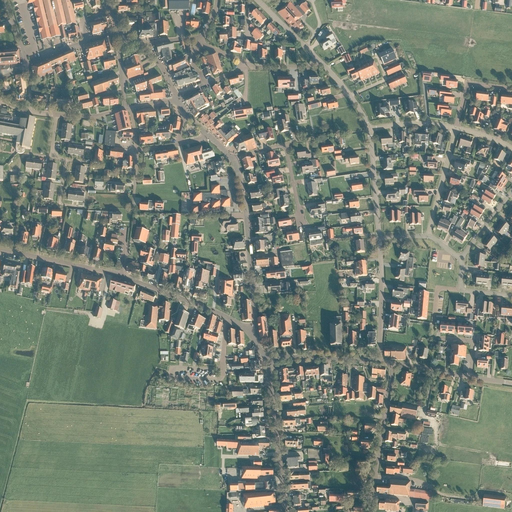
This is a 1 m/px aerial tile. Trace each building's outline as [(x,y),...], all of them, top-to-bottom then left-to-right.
[(71,3),(70,4),(69,0),(27,0),(28,4),(33,3),(42,38),(60,34),(58,27),(66,25),(67,26),(76,24),(71,3)] [(88,0),(88,2),(92,1),(93,8),(100,7),(98,0),(88,0)] [(125,0),(126,4),(118,5),(118,12),(138,10),(137,0),(125,0)] [(168,0),(169,11),(189,11),(188,0),(168,0)] [(332,2),(332,4),(331,4),(331,5),(331,6),(331,7),(332,7),(332,9),(343,9),(343,5),(346,5),(346,3),(346,2),(347,2),(347,1),(346,0),(332,0),(333,2),(332,2)] [(299,6),(296,9),(290,3),(278,13),(291,28),(292,27),(298,33),(304,28),(301,25),(302,24),(298,21),(303,17),(305,15),(310,10),(309,9),(311,8),(306,3),(304,4),(300,7),(299,6)] [(210,5),(203,4),(203,5),(197,4),(197,9),(202,10),(201,14),(208,15),(210,5)] [(257,21),(262,16),(256,11),(252,16),(250,18),(252,20),(254,18),(256,20),(254,21),(253,20),(251,22),(253,24),(257,21)] [(152,18),(152,13),(146,14),(146,17),(136,18),(136,19),(126,20),(126,27),(138,26),(139,39),(155,38),(154,25),(153,25),(152,18)] [(267,21),(262,16),(257,21),(259,23),(257,26),(259,28),(261,25),(262,26),(267,21)] [(111,30),(108,17),(102,19),(103,22),(101,22),(101,21),(89,24),(92,35),(104,32),(104,31),(105,30),(106,32),(111,30)] [(231,28),(231,27),(232,27),(232,19),(223,19),(223,27),(229,27),(229,28),(229,39),(236,39),(236,28),(231,28)] [(198,29),(198,21),(191,20),(190,21),(186,21),(186,27),(190,27),(190,28),(198,29)] [(168,30),(168,23),(159,23),(159,36),(167,35),(167,31),(168,30)] [(67,27),(59,28),(61,40),(66,40),(66,39),(68,38),(69,40),(73,39),(81,38),(80,33),(79,33),(77,28),(72,29),(71,25),(67,26),(67,27)] [(267,29),(265,31),(267,33),(269,31),(273,34),(276,30),(271,25),(267,28),(267,29)] [(254,37),(253,38),(257,41),(258,40),(260,41),(264,37),(257,30),(252,35),(254,37)] [(276,30),(273,34),(275,37),(273,39),(275,40),(273,41),(273,45),(276,45),(276,41),(278,39),(282,35),(276,30)] [(327,40),(320,44),(324,51),(332,46),(332,45),(336,43),(334,39),(331,34),(325,37),(327,40)] [(103,41),(84,46),(88,60),(103,56),(102,52),(107,50),(108,53),(114,52),(110,38),(104,40),(103,40),(103,41)] [(241,54),(242,48),(242,47),(245,47),(244,51),(250,51),(251,43),(237,41),(237,43),(237,44),(232,43),(231,52),(237,53),(241,54)] [(174,63),(172,58),(170,54),(174,53),(173,50),(172,44),(167,45),(166,44),(156,47),(155,47),(157,54),(159,58),(160,58),(161,60),(162,60),(166,66),(167,65),(174,63)] [(361,55),(368,52),(365,46),(358,49),(361,55)] [(275,52),(275,60),(282,60),(282,56),(283,56),(283,52),(285,52),(285,47),(281,47),(281,49),(278,49),(278,52),(275,52)] [(3,48),(0,48),(0,70),(3,70),(7,70),(8,68),(8,65),(5,65),(5,62),(4,62),(3,52),(3,51),(3,48)] [(392,49),(379,55),(384,66),(397,60),(392,49)] [(3,51),(3,52),(4,62),(5,62),(5,65),(8,65),(16,64),(16,60),(19,60),(18,51),(19,50),(3,51)] [(59,57),(62,63),(68,61),(70,63),(76,61),(71,51),(59,56),(59,57)] [(207,57),(206,57),(208,64),(208,65),(209,67),(207,67),(208,69),(208,70),(211,69),(213,75),(222,72),(218,63),(219,62),(216,54),(209,56),(207,57)] [(138,65),(140,64),(139,62),(138,59),(138,57),(137,57),(137,56),(130,59),(131,63),(132,65),(124,68),(128,80),(142,75),(138,65)] [(177,56),(172,58),(174,63),(167,65),(170,72),(173,70),(174,74),(176,74),(189,68),(185,58),(179,61),(177,56)] [(59,57),(54,59),(57,66),(58,65),(59,68),(60,71),(61,73),(63,72),(61,68),(60,65),(62,63),(59,57)] [(206,57),(200,59),(202,66),(206,64),(207,65),(208,65),(208,64),(206,57)] [(57,66),(54,59),(48,61),(48,62),(51,68),(52,71),(55,70),(57,75),(61,73),(59,68),(58,65),(57,66)] [(48,62),(48,61),(42,64),(41,63),(32,67),(37,79),(53,73),(52,71),(51,68),(48,62)] [(380,75),(377,69),(374,63),(362,68),(363,69),(357,72),(356,73),(354,68),(347,71),(349,75),(351,75),(354,81),(360,78),(361,83),(380,75)] [(388,76),(401,70),(398,64),(385,70),(388,76)] [(189,68),(176,74),(174,74),(171,76),(178,87),(195,83),(199,82),(197,75),(196,74),(193,71),(190,72),(189,68)] [(153,69),(143,73),(143,74),(145,79),(145,80),(143,81),(145,85),(146,84),(147,87),(151,85),(161,81),(159,74),(151,77),(151,76),(155,74),(153,69)] [(70,86),(77,84),(75,78),(72,79),(70,72),(66,73),(67,76),(66,76),(68,82),(70,86)] [(231,85),(241,83),(242,82),(242,80),(244,80),(243,74),(238,75),(238,78),(229,80),(231,85)] [(20,96),(26,95),(24,75),(15,77),(17,87),(19,87),(20,96)] [(390,90),(407,83),(403,75),(387,82),(390,90)] [(108,87),(119,84),(117,76),(106,80),(106,78),(92,83),(95,95),(106,91),(106,89),(109,88),(108,87)] [(442,76),(441,81),(447,82),(446,88),(451,89),(451,88),(457,89),(458,81),(449,80),(449,77),(442,76)] [(318,77),(310,78),(310,79),(310,82),(307,82),(307,81),(303,82),(303,88),(308,88),(307,87),(310,87),(310,84),(318,84),(318,77)] [(255,83),(252,83),(253,95),(263,95),(262,83),(262,78),(255,78),(255,83)] [(290,81),(290,78),(279,78),(279,88),(295,88),(295,81),(290,81)] [(142,79),(133,82),(137,94),(147,91),(145,85),(143,81),(142,79)] [(2,92),(10,90),(10,88),(9,88),(8,83),(1,85),(2,92)] [(139,95),(140,102),(159,100),(163,99),(162,91),(161,91),(161,90),(153,91),(151,85),(147,87),(148,91),(145,92),(145,94),(139,95)] [(222,97),(224,96),(219,86),(213,89),(217,96),(220,94),(222,97)] [(327,88),(321,90),(320,87),(313,89),(314,93),(317,92),(317,91),(319,91),(319,94),(322,93),(323,96),(331,94),(329,89),(327,89),(327,88)] [(207,107),(207,106),(208,105),(201,91),(197,93),(198,94),(185,101),(189,107),(195,118),(201,114),(200,112),(207,107)] [(440,92),(440,97),(445,98),(444,103),(454,104),(454,97),(452,97),(452,93),(449,93),(440,92)] [(77,95),(79,103),(89,100),(87,93),(77,95)] [(488,98),(489,94),(477,93),(476,100),(488,102),(492,102),(491,106),(495,107),(496,99),(492,98),(492,99),(488,98)] [(46,104),(46,100),(43,99),(43,96),(35,95),(35,103),(42,104),(42,103),(46,104)] [(511,96),(502,96),(501,104),(502,104),(502,105),(505,106),(505,105),(509,105),(508,110),(511,110),(511,96)] [(71,105),(72,99),(64,98),(64,99),(57,98),(56,106),(67,107),(67,105),(71,105)] [(329,110),(338,108),(336,100),(327,102),(323,103),(323,107),(328,106),(329,110)] [(83,109),(92,107),(91,101),(81,103),(83,109)] [(320,101),(308,105),(309,109),(321,106),(320,101)] [(412,103),(405,104),(406,115),(414,114),(413,110),(418,110),(417,103),(413,104),(412,103)] [(298,122),(304,121),(303,115),(305,115),(304,105),(296,106),(298,122)] [(452,110),(449,109),(449,106),(438,105),(437,111),(442,112),(441,116),(451,117),(452,110)] [(386,113),(389,113),(389,106),(383,107),(383,106),(376,107),(376,112),(375,112),(375,116),(377,116),(377,118),(384,117),(384,113),(386,113)] [(142,110),(143,112),(143,118),(149,118),(155,117),(154,111),(151,111),(151,109),(142,110)] [(160,110),(157,111),(158,117),(158,120),(164,119),(164,116),(169,116),(168,109),(160,110)] [(474,123),(481,125),(483,116),(477,114),(478,111),(471,109),(470,116),(475,118),(474,123)] [(117,115),(115,115),(116,121),(128,118),(127,112),(117,115)] [(143,118),(143,112),(136,113),(137,120),(138,126),(144,125),(143,118)] [(204,125),(215,115),(213,113),(209,117),(210,117),(209,118),(205,115),(200,120),(204,125)] [(0,181),(3,181),(3,176),(3,168),(0,167),(0,134),(17,138),(16,144),(16,147),(16,148),(16,150),(16,152),(18,153),(19,154),(21,154),(23,153),(24,152),(25,150),(25,149),(30,150),(35,119),(29,118),(28,122),(20,120),(20,124),(12,123),(12,118),(0,115),(0,181)] [(215,115),(204,125),(209,130),(209,129),(214,125),(211,121),(212,120),(213,121),(217,117),(215,115)] [(281,133),(288,132),(287,124),(290,123),(288,116),(283,118),(284,122),(279,123),(281,133)] [(128,118),(116,121),(117,127),(130,124),(128,118)] [(214,125),(209,129),(216,136),(221,131),(221,130),(220,131),(218,129),(223,124),(220,121),(216,125),(217,126),(216,127),(214,125)] [(497,121),(494,130),(501,133),(502,130),(505,132),(508,125),(505,123),(504,123),(497,121)] [(177,124),(174,123),(173,128),(166,126),(165,133),(167,132),(172,133),(173,130),(179,131),(180,125),(177,124)] [(130,124),(117,127),(118,132),(131,129),(130,124)] [(63,125),(62,133),(70,134),(72,126),(63,125)] [(224,134),(221,131),(216,136),(226,147),(231,143),(238,136),(240,134),(233,126),(224,134)] [(264,132),(259,133),(260,140),(264,139),(266,139),(267,142),(274,140),(272,130),(264,131),(264,132)] [(122,158),(123,150),(114,149),(115,133),(105,132),(104,145),(107,145),(105,157),(122,159),(122,158)] [(70,134),(62,133),(61,140),(65,141),(69,141),(70,134)] [(428,144),(429,136),(426,136),(426,134),(416,133),(415,140),(416,140),(415,146),(421,146),(421,143),(428,144)] [(152,135),(146,135),(146,144),(153,144),(152,139),(156,138),(155,136),(155,134),(152,134),(152,135)] [(257,148),(251,134),(242,138),(243,140),(234,144),(238,153),(247,150),(248,152),(257,148)] [(410,148),(410,141),(406,141),(406,134),(399,135),(399,144),(404,144),(404,148),(410,148)] [(431,135),(430,143),(433,143),(433,144),(439,146),(437,150),(441,151),(442,149),(443,145),(443,143),(440,143),(442,137),(435,135),(435,136),(431,135)] [(389,150),(395,149),(395,144),(392,144),(392,138),(381,139),(382,146),(388,145),(389,150)] [(472,141),(462,138),(460,145),(467,148),(466,153),(472,155),(474,149),(470,148),(472,141)] [(75,155),(76,147),(69,146),(68,150),(68,154),(75,155)] [(187,166),(200,162),(206,161),(205,160),(215,157),(212,150),(203,152),(201,146),(183,151),(187,166)] [(481,149),(479,148),(476,155),(485,158),(487,154),(489,155),(492,148),(486,146),(485,149),(484,148),(482,147),(481,149)] [(84,148),(76,147),(75,155),(83,156),(84,148)] [(297,151),(298,159),(306,158),(306,159),(311,159),(310,153),(306,154),(306,150),(297,151)] [(395,156),(395,158),(402,158),(410,158),(411,151),(406,150),(405,155),(401,155),(398,156),(395,156)] [(101,164),(103,152),(95,151),(94,163),(101,164)] [(168,152),(169,161),(171,161),(171,159),(178,158),(178,155),(178,151),(168,152)] [(169,161),(168,152),(155,154),(156,161),(157,161),(157,164),(161,163),(161,161),(169,160),(169,161)] [(499,152),(495,160),(500,163),(500,164),(505,166),(508,160),(503,158),(505,155),(499,152)] [(275,158),(274,154),(267,155),(268,160),(267,160),(269,168),(280,166),(278,158),(275,158)] [(391,162),(395,162),(395,156),(387,157),(387,160),(383,160),(384,171),(392,170),(391,162)] [(350,165),(359,164),(358,157),(350,158),(350,159),(345,159),(346,163),(350,163),(350,165)] [(437,169),(437,163),(434,162),(434,158),(426,157),(425,162),(428,162),(428,169),(437,169)] [(122,159),(122,169),(126,169),(132,169),(132,158),(122,158),(122,159)] [(252,162),(255,161),(254,158),(242,161),(245,171),(254,169),(252,162)] [(33,169),(34,161),(27,160),(25,168),(33,169)] [(469,166),(471,162),(464,160),(463,162),(462,163),(457,161),(454,169),(464,172),(465,169),(466,169),(467,166),(469,166)] [(42,162),(34,161),(33,169),(40,170),(42,162)] [(302,165),(303,174),(313,173),(313,169),(317,169),(316,161),(310,162),(310,164),(302,165)] [(225,173),(223,162),(211,164),(212,170),(215,170),(216,174),(225,173)] [(49,164),(48,172),(56,173),(57,166),(49,164)] [(76,167),(75,175),(84,176),(85,169),(76,167)] [(335,170),(327,172),(327,177),(331,176),(331,178),(335,178),(335,176),(336,176),(335,170)] [(274,184),(283,182),(282,174),(275,176),(274,171),(266,173),(267,179),(269,178),(270,181),(273,180),(274,184)] [(56,173),(48,172),(47,179),(55,180),(56,173)] [(506,177),(499,173),(497,176),(494,180),(496,182),(504,186),(507,181),(504,180),(506,177)] [(84,176),(75,175),(74,182),(83,183),(84,176)] [(391,175),(391,176),(391,179),(385,179),(385,185),(394,184),(393,179),(397,178),(397,175),(391,175)] [(253,176),(247,177),(248,185),(254,184),(254,183),(257,183),(256,178),(253,179),(253,176)] [(308,185),(309,197),(317,196),(316,184),(315,184),(315,183),(322,182),(322,178),(315,179),(315,178),(309,179),(310,184),(308,185)] [(463,184),(464,182),(461,181),(452,178),(450,184),(459,187),(460,184),(463,184)] [(504,186),(496,182),(493,186),(490,185),(489,187),(495,191),(497,189),(501,191),(504,186)] [(46,184),(45,192),(54,193),(54,186),(46,184)] [(220,192),(220,186),(212,186),(212,195),(204,195),(201,195),(194,195),(194,203),(194,208),(191,208),(191,216),(199,216),(199,213),(202,213),(210,213),(210,210),(212,210),(220,210),(220,207),(222,207),(230,207),(230,199),(228,199),(228,197),(226,197),(226,193),(227,193),(227,192),(220,192)] [(260,195),(264,194),(263,187),(262,187),(258,187),(259,192),(250,193),(251,200),(260,198),(260,195)] [(281,209),(290,207),(289,202),(288,202),(287,197),(281,198),(280,193),(283,192),(283,188),(272,190),(274,200),(279,199),(281,209)] [(484,195),(493,200),(496,195),(490,192),(491,190),(488,189),(487,190),(484,195)] [(425,191),(418,191),(414,191),(414,196),(415,196),(415,199),(419,199),(419,202),(428,202),(428,196),(425,196),(425,191)] [(447,193),(444,202),(446,203),(451,204),(453,198),(457,199),(457,200),(458,197),(459,193),(452,191),(451,194),(447,193)] [(54,193),(45,192),(44,199),(53,200),(54,193)] [(75,202),(76,193),(69,192),(68,201),(75,202)] [(83,194),(76,193),(75,202),(82,203),(83,194)] [(397,199),(399,198),(398,193),(396,193),(386,194),(386,202),(397,201),(397,199)] [(493,200),(484,195),(481,200),(482,200),(481,201),(484,203),(485,202),(490,205),(493,200)] [(350,209),(360,208),(359,201),(349,202),(345,203),(346,207),(350,206),(350,209)] [(141,204),(140,210),(148,211),(148,210),(152,210),(152,208),(155,209),(163,210),(164,203),(156,203),(153,203),(153,202),(149,202),(149,204),(145,203),(144,204),(141,204)] [(476,205),(473,210),(482,215),(485,210),(479,207),(480,205),(477,203),(476,205)] [(321,210),(325,210),(324,204),(317,204),(318,208),(315,208),(310,208),(311,217),(321,216),(321,210)] [(482,215),(473,210),(470,214),(469,216),(472,218),(473,216),(479,220),(482,215)] [(121,221),(121,214),(109,214),(109,218),(108,218),(108,220),(107,225),(110,226),(111,220),(112,220),(112,222),(116,222),(116,220),(121,221)] [(345,214),(341,215),(342,221),(351,220),(351,223),(361,222),(360,215),(350,216),(350,214),(345,214)] [(443,231),(447,222),(444,221),(445,218),(443,217),(442,220),(438,229),(443,231)] [(454,226),(457,218),(454,217),(453,221),(450,220),(449,223),(447,222),(443,231),(448,233),(451,224),(454,226)] [(291,226),(290,219),(278,221),(280,231),(286,230),(285,227),(291,226)] [(458,231),(453,239),(457,242),(464,232),(461,230),(462,229),(460,228),(464,221),(461,219),(455,228),(459,230),(458,231)] [(231,224),(231,220),(223,221),(223,228),(227,228),(227,232),(238,231),(238,224),(231,224)] [(32,223),(31,229),(33,230),(32,238),(32,240),(32,241),(35,241),(37,240),(37,238),(38,236),(40,236),(41,232),(42,225),(32,223)] [(503,223),(499,227),(506,233),(510,228),(510,229),(511,226),(509,224),(508,226),(503,223)] [(12,236),(13,229),(9,229),(9,225),(6,224),(6,228),(2,228),(1,235),(12,236)] [(506,233),(499,227),(496,232),(500,235),(499,237),(502,240),(504,238),(503,237),(506,233)] [(362,228),(346,229),(347,236),(351,235),(354,235),(363,234),(362,228)] [(67,229),(65,240),(70,241),(71,238),(73,238),(74,230),(67,229)] [(133,241),(146,244),(149,232),(137,229),(133,241)] [(26,245),(28,235),(24,234),(25,230),(22,230),(21,233),(19,243),(26,245)] [(298,235),(298,232),(287,234),(288,242),(299,240),(299,243),(303,242),(302,235),(298,235)] [(322,245),(322,240),(321,232),(316,233),(316,234),(309,235),(310,242),(311,242),(311,243),(311,247),(317,247),(316,246),(322,245)] [(464,232),(457,242),(462,245),(467,236),(469,233),(467,232),(466,233),(464,232)] [(56,251),(59,237),(49,235),(46,249),(56,251)] [(79,242),(78,247),(82,248),(80,256),(86,258),(88,249),(84,248),(86,242),(83,242),(84,237),(80,236),(79,242)] [(490,236),(487,241),(494,246),(497,242),(498,242),(500,240),(497,238),(495,240),(490,236)] [(245,249),(244,240),(233,241),(233,243),(229,244),(230,247),(234,247),(234,250),(245,249)] [(357,254),(365,253),(363,242),(359,242),(358,240),(353,240),(353,246),(356,246),(357,254)] [(73,246),(74,242),(70,241),(69,245),(67,245),(66,253),(72,254),(74,246),(73,246)] [(113,252),(114,245),(109,244),(109,242),(105,241),(103,250),(113,252)] [(260,243),(256,243),(257,252),(265,252),(264,248),(267,248),(266,245),(266,241),(260,242),(260,243)] [(494,246),(487,241),(483,245),(488,249),(486,251),(489,253),(491,251),(490,251),(494,246)] [(99,260),(101,252),(97,251),(98,247),(95,247),(93,259),(99,260)] [(150,266),(152,267),(153,267),(154,263),(152,262),(155,252),(148,250),(147,252),(142,251),(140,256),(145,258),(145,260),(142,259),(140,264),(150,266)] [(294,267),(292,252),(280,254),(282,268),(294,267)] [(406,266),(413,267),(414,259),(409,258),(409,253),(406,253),(406,252),(401,252),(401,256),(399,256),(399,260),(402,261),(407,262),(406,266)] [(476,255),(475,261),(484,262),(485,256),(486,257),(486,254),(482,253),(482,256),(476,255)] [(168,261),(169,256),(161,255),(160,260),(163,260),(162,263),(166,264),(166,261),(168,261)] [(263,259),(256,259),(257,267),(260,266),(260,270),(264,269),(266,269),(269,269),(269,267),(278,266),(278,259),(268,259),(263,259)] [(484,262),(475,261),(474,267),(480,267),(480,270),(484,270),(484,268),(483,268),(484,262)] [(19,272),(19,269),(20,269),(20,266),(9,264),(9,265),(4,264),(3,273),(2,277),(10,278),(8,289),(17,290),(18,279),(19,272)] [(135,264),(133,274),(139,276),(141,267),(139,266),(139,265),(135,264)] [(154,282),(154,281),(157,273),(150,271),(152,267),(150,266),(146,278),(150,280),(150,281),(154,282)] [(241,273),(240,266),(233,266),(234,274),(233,274),(234,281),(234,287),(240,287),(239,281),(243,281),(242,273),(241,273)] [(413,267),(406,266),(406,270),(400,269),(396,269),(396,274),(396,279),(400,279),(400,281),(404,282),(405,277),(408,277),(409,270),(412,270),(413,267)] [(22,273),(21,284),(31,285),(31,286),(34,268),(27,267),(26,273),(22,273)] [(49,288),(50,284),(50,280),(51,280),(52,271),(43,269),(40,284),(45,285),(44,287),(43,286),(41,292),(49,294),(51,288),(49,288)] [(166,288),(169,272),(163,270),(159,286),(166,288)] [(267,278),(267,279),(276,278),(277,280),(286,279),(285,270),(270,272),(270,273),(267,274),(267,275),(266,275),(266,278),(267,278)] [(178,276),(179,271),(175,271),(175,274),(174,278),(175,278),(173,285),(175,286),(174,290),(181,291),(183,280),(177,279),(177,277),(178,276)] [(204,287),(207,288),(210,272),(201,271),(200,275),(197,274),(196,279),(198,280),(197,282),(196,282),(195,288),(203,290),(204,287)] [(65,283),(67,274),(57,272),(55,281),(65,283)] [(186,281),(184,287),(190,288),(191,282),(192,282),(194,273),(187,272),(187,275),(186,281)] [(98,294),(101,279),(82,275),(78,290),(98,294)] [(482,285),(483,277),(478,276),(478,275),(475,275),(474,279),(477,279),(476,285),(482,285)] [(483,277),(482,285),(488,286),(489,280),(491,280),(491,276),(489,276),(489,277),(483,277)] [(507,287),(508,278),(503,277),(503,276),(500,276),(500,280),(502,280),(502,286),(507,287)] [(134,293),(136,286),(120,282),(121,280),(113,278),(109,290),(124,294),(125,292),(129,293),(130,292),(134,293)] [(219,281),(218,296),(221,296),(225,297),(225,299),(224,299),(224,306),(231,307),(232,300),(233,300),(233,296),(232,296),(233,282),(219,281)] [(374,290),(374,284),(372,284),(372,281),(366,281),(366,284),(362,284),(362,287),(366,287),(366,290),(374,290)] [(280,285),(268,286),(268,293),(276,293),(276,294),(292,293),(291,289),(296,289),(296,284),(291,284),(285,285),(280,285)] [(408,288),(398,287),(398,290),(394,289),(393,297),(403,299),(403,295),(404,294),(408,294),(408,288)] [(195,290),(193,297),(206,300),(207,293),(202,292),(202,291),(200,290),(198,290),(198,291),(195,290)] [(153,302),(156,297),(149,294),(142,291),(139,298),(146,301),(147,301),(148,300),(153,302)] [(120,302),(111,300),(108,309),(117,312),(120,302)] [(243,312),(251,311),(250,302),(242,302),(243,309),(243,312)] [(471,314),(472,308),(468,308),(468,303),(464,302),(464,303),(457,302),(456,310),(463,311),(467,312),(467,314),(471,314)] [(162,311),(169,311),(170,304),(163,303),(162,307),(159,307),(158,310),(160,310),(162,310),(162,311)] [(391,311),(401,313),(402,305),(397,305),(397,304),(392,303),(391,311)] [(487,315),(488,305),(482,304),(482,311),(478,310),(477,317),(483,318),(484,314),(487,315)] [(493,305),(488,305),(487,315),(489,315),(489,318),(495,319),(496,312),(492,312),(493,305)] [(507,316),(508,307),(502,306),(501,313),(499,313),(498,319),(503,319),(504,316),(507,316)] [(156,330),(158,308),(150,307),(148,325),(147,324),(146,329),(156,330)] [(100,319),(103,310),(96,308),(93,318),(100,319)] [(169,311),(162,311),(159,311),(159,314),(161,314),(161,320),(169,321),(170,312),(169,311)] [(251,311),(243,312),(243,315),(242,315),(242,322),(252,321),(251,311)] [(183,332),(190,315),(180,312),(175,327),(176,328),(176,329),(174,329),(171,338),(178,341),(181,333),(183,334),(183,332)] [(195,328),(199,317),(195,315),(190,326),(189,326),(188,330),(194,333),(196,329),(195,328)] [(269,328),(267,315),(258,316),(258,320),(258,325),(260,339),(263,339),(266,339),(268,338),(267,333),(270,333),(269,328)] [(291,330),(290,315),(278,316),(281,348),(292,346),(291,338),(291,336),(291,333),(289,334),(289,330),(291,330)] [(207,320),(199,317),(195,328),(196,329),(200,330),(203,324),(206,325),(207,320)] [(217,323),(216,322),(217,318),(210,317),(206,331),(210,332),(209,334),(205,333),(204,340),(217,343),(219,337),(218,337),(219,335),(222,324),(217,323)] [(334,318),(334,321),(330,321),(330,326),(331,347),(342,347),(341,318),(334,318)] [(170,335),(174,322),(170,321),(165,333),(170,335)] [(357,347),(356,334),(352,334),(352,329),(349,329),(346,329),(346,335),(349,335),(349,347),(357,347)] [(368,331),(367,346),(372,346),(376,346),(376,331),(368,331)] [(306,332),(297,333),(298,339),(298,346),(304,345),(304,350),(307,350),(307,345),(306,345),(305,338),(306,338),(306,332)] [(278,348),(277,333),(268,333),(269,337),(270,337),(271,349),(278,348)] [(213,348),(209,348),(209,345),(205,344),(205,347),(202,347),(201,354),(204,354),(204,358),(211,359),(213,348)] [(426,351),(426,348),(417,346),(415,353),(421,354),(420,359),(426,360),(428,351),(426,351)] [(466,348),(452,346),(450,366),(458,366),(459,358),(466,359),(466,348)] [(405,361),(406,348),(396,347),(396,349),(391,348),(390,350),(385,350),(385,357),(391,357),(391,360),(395,360),(399,360),(405,361)] [(161,355),(161,361),(169,361),(168,352),(160,352),(160,355),(161,355)] [(185,353),(184,358),(180,357),(179,363),(187,364),(189,354),(185,353)] [(251,364),(244,365),(245,369),(251,368),(252,372),(252,373),(255,373),(255,376),(257,376),(257,373),(256,373),(256,372),(260,371),(259,362),(257,362),(257,359),(249,360),(250,363),(251,362),(251,364)] [(482,360),(478,360),(477,368),(487,368),(487,361),(482,361),(482,360)] [(322,367),(322,368),(321,368),(321,376),(325,376),(325,381),(328,381),(328,383),(332,383),(332,375),(329,376),(328,373),(328,368),(325,368),(324,367),(322,367)] [(385,379),(386,369),(373,368),(372,378),(377,379),(377,376),(381,376),(381,379),(385,379)] [(240,372),(240,383),(255,383),(259,383),(259,376),(257,376),(255,376),(255,373),(252,373),(248,373),(248,372),(240,372)] [(410,387),(412,375),(403,373),(401,386),(410,387)] [(335,389),(345,390),(345,386),(347,386),(348,375),(340,375),(340,381),(337,381),(337,382),(337,383),(340,384),(340,387),(337,387),(337,388),(335,387),(335,389)] [(370,389),(370,385),(364,384),(364,378),(354,377),(354,384),(356,385),(356,388),(355,388),(354,392),(356,392),(356,393),(356,400),(363,400),(364,393),(369,394),(369,400),(376,401),(376,396),(376,393),(385,394),(386,390),(377,389),(377,390),(370,389)] [(443,395),(442,399),(442,401),(449,402),(450,396),(447,395),(448,392),(447,391),(448,388),(442,387),(441,395),(443,395)] [(243,395),(261,395),(261,388),(251,388),(251,391),(233,390),(233,397),(243,397),(243,395)] [(347,390),(345,390),(335,389),(335,396),(346,397),(345,402),(349,402),(349,395),(347,395),(347,390)] [(461,393),(460,399),(465,400),(472,402),(474,392),(467,391),(466,394),(461,393)] [(416,420),(418,407),(403,404),(403,408),(391,406),(390,413),(401,415),(401,418),(416,420)] [(460,408),(453,406),(451,413),(454,414),(454,415),(458,416),(460,408)] [(253,419),(256,419),(256,418),(264,417),(263,408),(249,410),(249,407),(243,408),(243,409),(236,409),(237,414),(250,412),(250,411),(252,411),(253,419)] [(405,424),(406,420),(400,418),(400,417),(393,416),(391,426),(398,427),(399,423),(405,424)] [(259,418),(256,419),(253,419),(245,420),(246,428),(260,426),(259,418)] [(321,422),(321,426),(318,426),(318,432),(328,431),(327,421),(326,421),(326,422),(321,422)] [(265,438),(265,428),(256,429),(257,435),(252,436),(253,439),(265,438)] [(393,432),(393,434),(392,438),(398,439),(397,440),(405,441),(406,433),(393,432)] [(392,438),(393,434),(386,433),(385,442),(393,443),(393,448),(396,449),(397,443),(395,443),(396,441),(392,441),(392,438)] [(218,440),(217,447),(227,447),(227,449),(235,449),(235,448),(238,448),(238,449),(238,456),(259,456),(259,449),(270,449),(269,442),(240,441),(218,440)] [(301,449),(301,445),(298,445),(298,443),(298,440),(286,440),(286,447),(298,447),(298,449),(301,449)] [(370,449),(370,442),(361,441),(361,449),(370,449)] [(388,455),(387,461),(395,462),(397,462),(397,460),(398,460),(399,452),(394,451),(393,456),(388,455)] [(298,463),(302,462),(301,458),(286,459),(288,470),(299,468),(298,463)] [(261,468),(254,468),(242,468),(242,479),(257,480),(257,477),(273,476),(273,469),(261,470),(261,468)] [(300,481),(299,473),(299,472),(288,473),(289,481),(300,481)] [(309,472),(299,473),(300,481),(310,480),(309,472)] [(377,487),(377,492),(379,493),(379,494),(384,494),(384,493),(387,493),(387,494),(389,495),(409,497),(409,498),(424,499),(429,500),(433,501),(434,493),(421,492),(415,491),(410,490),(411,482),(390,480),(390,488),(377,487)] [(276,491),(276,482),(265,482),(265,484),(255,484),(255,483),(246,484),(246,482),(238,483),(238,485),(230,485),(231,494),(237,494),(236,492),(238,492),(245,491),(276,491)] [(267,492),(246,494),(245,492),(244,492),(239,492),(237,492),(237,494),(233,494),(231,494),(231,498),(237,498),(237,499),(244,498),(245,509),(269,506),(268,504),(276,504),(275,493),(267,494),(267,492)] [(329,493),(329,498),(330,498),(330,502),(334,502),(345,502),(345,498),(345,495),(344,495),(342,495),(342,493),(329,493)] [(484,495),(483,507),(504,509),(505,498),(484,495)] [(303,496),(301,496),(292,497),(293,508),(301,507),(301,500),(304,500),(303,496)] [(386,502),(380,502),(379,510),(386,510),(386,511),(389,511),(392,511),(398,511),(400,501),(386,500),(386,502)] [(429,504),(416,502),(415,509),(416,509),(416,511),(420,511),(420,510),(423,510),(423,511),(427,511),(428,511),(429,504)]
